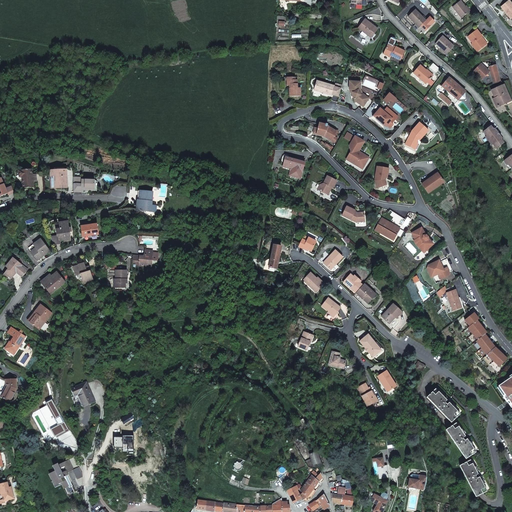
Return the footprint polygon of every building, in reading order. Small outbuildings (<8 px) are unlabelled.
[(461,0),(453,6),(461,18),(469,11),(461,0)] [(511,3),(509,0),(501,7),(511,19),(511,18),(511,3)] [(426,20),(423,17),(415,9),(408,17),(419,28),(426,20)] [(365,19),(358,28),(371,37),(377,29),(365,19)] [(478,51),(486,45),(480,38),(482,37),(482,36),(477,30),(468,37),(473,43),(472,44),(478,51)] [(442,35),(435,43),(447,54),(454,46),(442,35)] [(395,48),(392,47),(387,44),(383,54),(391,57),(391,56),(400,60),(405,51),(396,46),(395,48)] [(494,84),(501,82),(496,65),(495,65),(495,62),(492,62),(493,65),(489,67),(490,68),(487,69),(481,63),(474,71),(480,78),(486,76),(488,74),(488,73),(491,72),(494,84)] [(433,76),(420,65),(414,73),(426,84),(430,79),(431,79),(432,78),(432,77),(433,76)] [(284,88),(289,88),(290,88),(290,85),(297,85),(297,77),(284,77),(284,88)] [(449,78),(442,86),(458,100),(460,98),(465,102),(470,96),(449,78)] [(334,86),(316,80),(314,90),(332,95),(332,94),(334,86)] [(360,82),(349,81),(349,89),(351,93),(353,93),(355,97),(353,98),(355,100),(363,106),(369,98),(362,94),(360,94),(358,90),(360,89),(360,82)] [(289,88),(289,96),(301,96),(300,88),(297,88),(297,85),(290,85),(290,88),(289,88)] [(497,107),(507,103),(508,105),(511,103),(511,100),(510,96),(509,97),(504,85),(491,90),(494,96),(495,95),(496,98),(493,99),(497,107)] [(334,86),(332,94),(339,96),(341,88),(334,86)] [(378,110),(373,116),(382,123),(383,122),(387,125),(390,128),(393,124),(392,123),(396,118),(396,115),(389,109),(385,109),(384,111),(382,113),(378,110)] [(412,131),(405,144),(413,148),(417,141),(416,140),(417,138),(420,140),(421,138),(428,130),(419,122),(412,131)] [(328,126),(319,124),(318,129),(317,134),(316,134),(324,136),(325,137),(326,136),(328,137),(327,138),(331,140),(336,131),(328,126)] [(498,139),(493,133),(496,131),(496,130),(496,129),(495,129),(494,129),(491,130),(489,127),(483,131),(487,136),(486,136),(492,145),(493,144),(497,148),(502,144),(500,141),(502,139),(502,138),(502,137),(501,137),(500,137),(498,139)] [(352,162),(363,169),(368,160),(362,157),(361,157),(359,156),(359,155),(360,153),(358,151),(364,142),(355,136),(349,146),(349,147),(352,149),(351,151),(352,156),(355,157),(352,162)] [(319,139),(318,141),(330,149),(332,146),(329,144),(327,143),(326,144),(319,139)] [(288,157),(285,157),(284,162),(283,165),(291,168),(292,170),(291,176),(301,179),(305,162),(288,157)] [(291,168),(283,165),(283,167),(289,169),(290,171),(289,176),(291,176),(292,170),(291,168)] [(387,177),(389,168),(377,166),(375,181),(377,188),(387,184),(385,179),(385,177),(387,177)] [(22,177),(23,188),(34,187),(33,182),(37,182),(36,174),(33,174),(32,169),(22,170),(22,171),(19,171),(20,177),(22,177)] [(54,179),(55,188),(68,188),(67,170),(51,170),(51,180),(54,179)] [(429,178),(430,179),(438,174),(437,171),(428,177),(429,178)] [(428,193),(444,182),(438,174),(430,179),(429,178),(422,183),(428,193)] [(333,188),(337,181),(327,176),(323,183),(320,184),(317,189),(328,195),(330,190),(329,189),(330,187),(333,188)] [(85,188),(95,188),(95,184),(95,180),(82,180),(82,178),(73,177),(73,192),(82,192),(82,190),(85,190),(85,188)] [(14,192),(11,185),(6,188),(6,189),(1,178),(0,178),(0,195),(7,193),(8,195),(14,192)] [(151,211),(152,192),(141,191),(138,210),(151,211)] [(355,210),(347,206),(342,215),(356,222),(357,220),(360,222),(365,222),(364,212),(357,213),(355,212),(355,210)] [(402,218),(393,212),(390,215),(394,217),(390,222),(395,225),(395,226),(396,227),(402,218)] [(378,224),(375,230),(394,240),(400,229),(396,227),(395,226),(395,225),(390,222),(388,221),(387,222),(384,220),(379,225),(378,224)] [(58,236),(51,237),(54,244),(60,243),(59,240),(64,239),(64,241),(71,240),(70,232),(69,228),(68,221),(60,223),(61,229),(57,229),(58,236)] [(97,224),(81,226),(83,237),(99,234),(97,224)] [(420,227),(412,231),(415,238),(414,239),(415,242),(424,251),(432,243),(427,238),(428,236),(426,233),(424,234),(420,227)] [(311,251),(316,243),(312,241),(313,240),(308,238),(306,241),(302,239),(299,247),(303,249),(304,248),(311,251)] [(41,239),(29,248),(32,251),(38,260),(50,251),(41,239)] [(277,268),(281,247),(274,245),(269,267),(277,268)] [(139,266),(148,267),(149,250),(145,250),(145,254),(143,256),(136,256),(136,258),(133,257),(132,264),(139,265),(139,266)] [(336,250),(329,257),(330,258),(325,264),(331,270),(343,257),(336,250)] [(427,264),(426,266),(430,276),(437,272),(440,278),(448,274),(449,271),(452,269),(446,257),(439,260),(439,259),(427,264)] [(5,273),(8,275),(12,278),(17,272),(23,277),(28,269),(14,258),(6,267),(8,269),(5,273)] [(81,275),(84,283),(93,280),(89,267),(86,268),(84,264),(73,267),(76,276),(81,275)] [(126,279),(127,279),(127,271),(116,270),(116,279),(114,279),(114,288),(125,288),(126,283),(126,279)] [(47,280),(45,278),(41,282),(50,294),(65,282),(57,272),(51,276),(47,280)] [(317,279),(317,278),(310,273),(304,280),(316,292),(322,286),(316,280),(317,279)] [(353,290),(356,293),(363,285),(360,282),(353,276),(351,274),(344,281),(352,288),(353,288),(354,289),(353,290)] [(318,277),(317,278),(317,279),(316,280),(322,286),(324,284),(318,277)] [(376,294),(364,284),(363,285),(356,293),(368,304),(376,294)] [(454,288),(445,291),(451,309),(460,306),(457,297),(454,288)] [(329,311),(335,316),(341,308),(328,298),(322,306),(329,311)] [(393,304),(382,317),(389,324),(395,318),(397,319),(402,312),(393,304)] [(36,314),(30,322),(39,330),(52,313),(40,305),(34,313),(36,314)] [(27,320),(30,322),(36,314),(34,313),(33,312),(27,320)] [(471,312),(464,318),(469,324),(467,326),(478,339),(485,333),(487,332),(484,328),(482,329),(480,326),(478,323),(479,322),(476,319),(478,317),(475,314),(474,315),(471,312)] [(26,336),(11,327),(8,333),(13,337),(12,339),(13,339),(11,342),(10,342),(6,348),(14,353),(22,339),(23,340),(26,336)] [(311,342),(313,335),(304,332),(298,347),(307,350),(310,342),(311,342)] [(478,339),(476,340),(481,347),(488,341),(486,338),(488,337),(485,333),(478,339)] [(381,350),(368,335),(360,341),(373,357),(381,350)] [(491,344),(488,341),(481,347),(487,354),(495,347),(492,343),(491,344)] [(498,349),(495,347),(487,354),(493,360),(499,353),(496,351),(498,349)] [(337,357),(338,353),(332,351),(329,364),(344,369),(346,361),(340,359),(340,358),(339,358),(337,357)] [(502,356),(499,353),(493,360),(499,366),(507,357),(504,355),(502,356)] [(422,371),(426,366),(418,361),(415,367),(422,371)] [(384,383),(389,391),(397,386),(387,371),(378,376),(383,384),(384,383)] [(511,372),(503,378),(504,380),(496,386),(505,399),(507,398),(511,404),(511,372)] [(16,379),(6,379),(6,386),(1,397),(10,402),(16,388),(16,379)] [(95,401),(86,382),(72,389),(75,396),(78,394),(84,406),(95,401)] [(358,388),(368,406),(378,400),(374,393),(373,394),(370,387),(368,388),(366,383),(358,388)] [(452,406),(444,397),(445,397),(442,394),(441,394),(436,389),(427,397),(452,423),(460,414),(455,409),(455,408),(452,405),(452,406)] [(46,406),(39,410),(55,438),(68,431),(51,399),(44,403),(46,406)] [(306,424),(303,419),(295,424),(298,429),(306,424)] [(446,430),(449,434),(466,459),(476,452),(472,445),(473,445),(470,441),(469,442),(463,433),(464,432),(462,429),(461,429),(456,423),(446,430)] [(315,467),(322,464),(317,452),(310,455),(312,459),(315,467)] [(378,460),(380,478),(390,477),(389,464),(385,465),(384,457),(374,458),(374,460),(378,460)] [(315,467),(312,459),(306,462),(309,467),(313,468),(315,467)] [(59,464),(58,463),(53,466),(56,471),(50,473),(53,480),(56,478),(57,481),(58,484),(61,483),(64,489),(71,485),(70,482),(70,481),(67,475),(69,475),(68,473),(74,470),(69,460),(67,461),(59,464)] [(460,465),(476,497),(484,493),(487,491),(483,484),(484,484),(482,480),(481,481),(476,471),(477,470),(475,466),(474,467),(470,460),(460,465)] [(83,472),(80,466),(73,469),(74,470),(78,479),(83,477),(83,472)] [(324,480),(321,473),(315,479),(314,477),(317,475),(312,470),(309,471),(311,473),(312,476),(309,480),(306,484),(313,490),(319,482),(322,483),(324,480)] [(427,482),(427,477),(422,476),(421,481),(410,479),(408,487),(409,487),(417,488),(424,490),(427,482)] [(0,499),(4,499),(4,500),(14,498),(11,486),(9,487),(7,482),(0,483),(0,499)] [(310,494),(312,496),(316,492),(313,490),(306,484),(301,491),(303,493),(301,494),(304,499),(308,497),(310,494)] [(373,497),(372,501),(377,504),(373,511),(383,511),(388,501),(375,495),(376,494),(374,489),(370,484),(367,486),(372,493),(370,496),(373,497)] [(303,503),(297,491),(297,490),(296,488),(288,492),(293,503),(296,506),(303,503)] [(324,494),(318,500),(321,504),(320,505),(323,509),(324,510),(330,506),(324,494)] [(342,496),(337,495),(331,494),(332,502),(341,504),(342,496)] [(341,504),(352,506),(353,497),(345,496),(342,496),(341,504)] [(282,511),(282,502),(281,499),(273,504),(273,506),(274,506),(273,511),(282,511)] [(207,501),(200,501),(198,500),(198,503),(197,503),(196,507),(197,507),(197,509),(206,510),(207,501)] [(321,504),(318,500),(309,505),(313,510),(309,511),(314,511),(318,510),(319,511),(323,509),(320,505),(321,504)] [(214,511),(215,502),(207,501),(206,510),(214,511)] [(105,511),(98,502),(92,507),(95,511),(105,511)] [(220,511),(223,511),(224,503),(215,502),(214,511),(220,511)] [(288,505),(287,502),(282,502),(282,511),(290,511),(290,505),(288,505)] [(237,508),(237,505),(224,503),(223,511),(237,511),(237,509),(237,508)]
